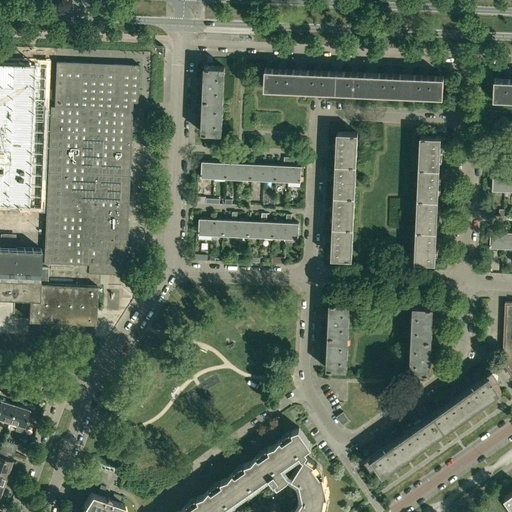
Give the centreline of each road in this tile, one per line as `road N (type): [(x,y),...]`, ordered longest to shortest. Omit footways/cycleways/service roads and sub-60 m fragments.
road 1 (primary): [(181,22),(511,37)]
road 2 (residential): [(309,275),(318,123),(344,114),(466,119)]
road 3 (residential): [(181,43),(467,58)]
road 4 (primary): [(511,12),(233,0)]
road 5 (residential): [(334,435),(347,440),(456,369),(464,281)]
road 6 (residential): [(170,268),(181,43)]
road 7 (residential): [(464,281),(466,119)]
road 8 (residential): [(88,400),(170,268)]
road 9 (residential): [(511,425),(389,511)]
road 10 (residential): [(190,468),(304,385)]
road 11 (residential): [(309,275),(170,268)]
road 12 (residential): [(20,511),(63,393)]
